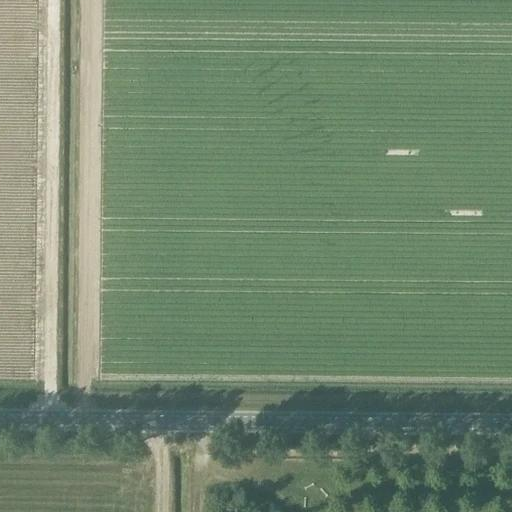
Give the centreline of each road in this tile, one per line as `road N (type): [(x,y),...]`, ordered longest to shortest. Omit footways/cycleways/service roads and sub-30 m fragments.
road 1 (unclassified): [(511,424),(0,419)]
road 2 (track): [(48,420),(53,0)]
road 3 (track): [(87,0),(83,420)]
